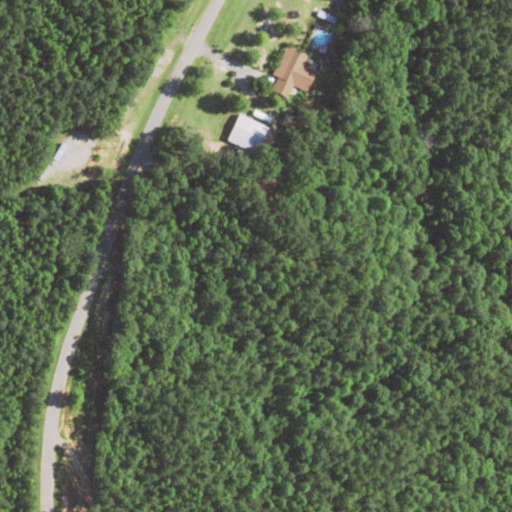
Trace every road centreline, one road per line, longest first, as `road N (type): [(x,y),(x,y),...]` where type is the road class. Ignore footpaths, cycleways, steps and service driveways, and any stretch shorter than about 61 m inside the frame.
road 1 (residential): [(44,511),(44,447),(79,290),(221,0)]
road 2 (residential): [(87,275),(116,342),(130,511)]
